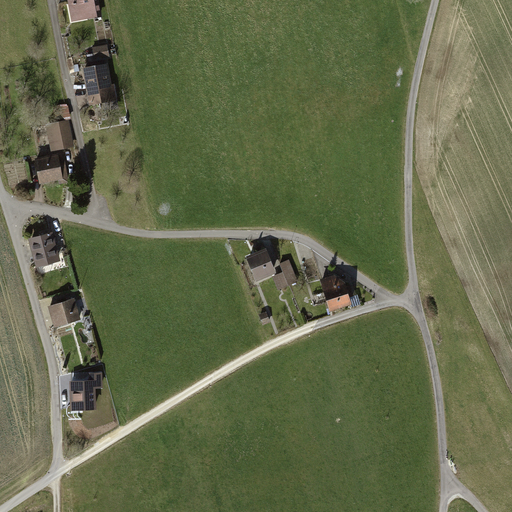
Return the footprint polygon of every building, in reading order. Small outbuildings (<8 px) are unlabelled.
[(98,0),(66,0),(71,23),(102,18),(98,0)] [(107,45),(92,48),(95,60),(109,57),(107,45)] [(109,65),(83,70),(89,106),(117,101),(114,85),(112,85),(109,65)] [(71,122),(47,127),(52,152),(75,147),(71,122)] [(58,157),(35,162),(40,186),(68,181),(64,162),(59,163),(58,157)] [(52,234),(28,241),(37,270),(61,262),(55,241),(52,234)] [(260,253),(247,259),(257,283),(276,276),(266,251),(260,253)] [(283,273),(273,278),(278,290),(298,282),(290,261),(280,265),(283,273)] [(335,277),(320,281),(330,313),(352,306),(349,299),(354,297),(352,291),(351,286),(345,288),(344,283),(335,277)] [(76,301),(48,309),(55,330),(83,322),(76,301)] [(94,375),(70,377),(71,404),(72,408),(96,406),(94,375)]
